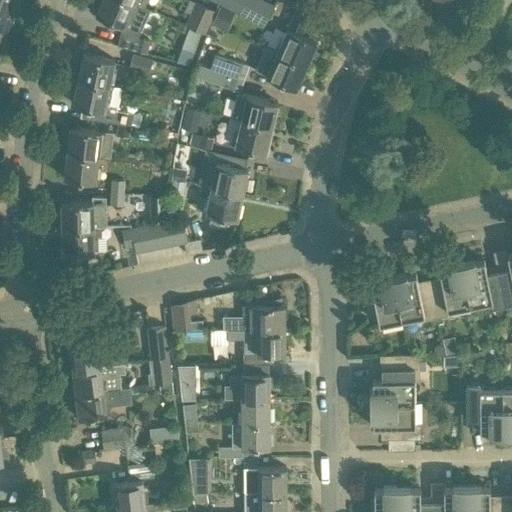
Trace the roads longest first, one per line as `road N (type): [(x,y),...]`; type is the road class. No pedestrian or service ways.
road 1 (residential): [(29,313),(44,125),(76,0)]
road 2 (residential): [(29,313),(318,252)]
road 3 (residential): [(318,252),(332,126),(369,17)]
road 4 (residential): [(334,463),(318,252)]
road 5 (residential): [(51,511),(29,313)]
road 6 (residential): [(318,252),(511,215)]
road 7 (residential): [(511,461),(334,463)]
road 8 (residential): [(511,90),(369,17)]
